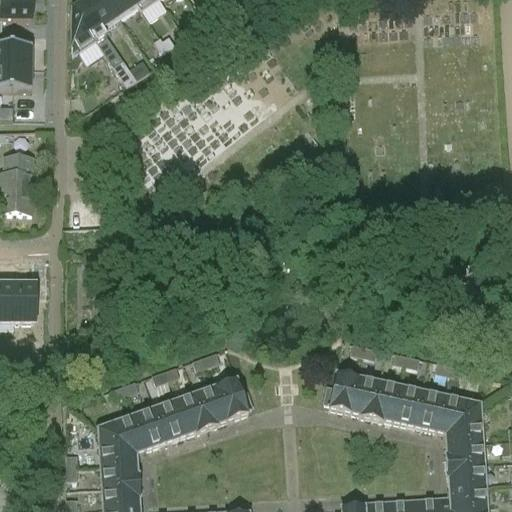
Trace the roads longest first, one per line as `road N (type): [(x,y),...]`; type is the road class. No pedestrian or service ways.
road 1 (residential): [(287,415),(434,444),(437,498),(292,509)]
road 2 (residential): [(56,199),(59,0)]
road 3 (residential): [(150,511),(148,462),(287,415)]
